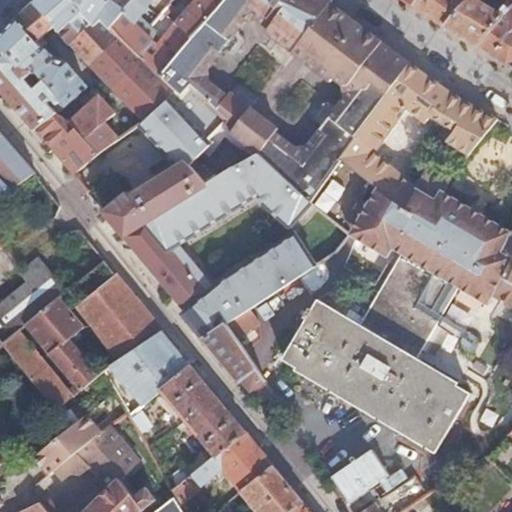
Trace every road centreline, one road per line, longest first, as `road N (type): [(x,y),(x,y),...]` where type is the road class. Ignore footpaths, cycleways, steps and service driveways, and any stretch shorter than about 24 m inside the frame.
road 1 (residential): [(331,511),(0,113)]
road 2 (residential): [(490,83),(358,0)]
